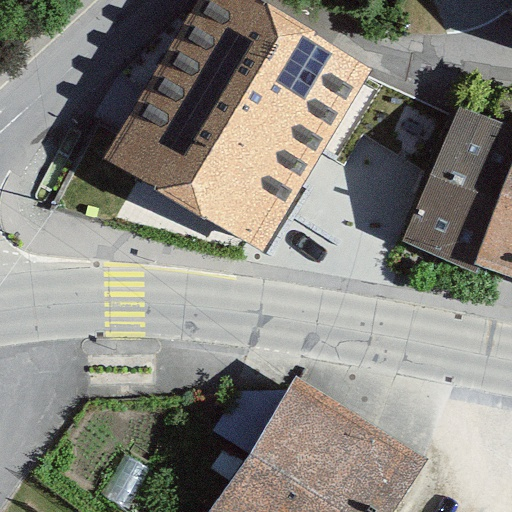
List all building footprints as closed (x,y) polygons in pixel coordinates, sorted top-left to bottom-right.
[(380,83),(243,0),(227,0),(125,169),(273,259),(347,137),(376,90),(380,83)] [(435,170),(456,119),(376,90),(347,137),(435,170)] [(480,263),(511,176),(511,126),(460,107),(456,119),(435,170),(408,234),(480,263)] [(511,273),(511,176),(480,263),(511,273)] [(305,387),(224,511),(416,511),(441,474),(305,387)]
